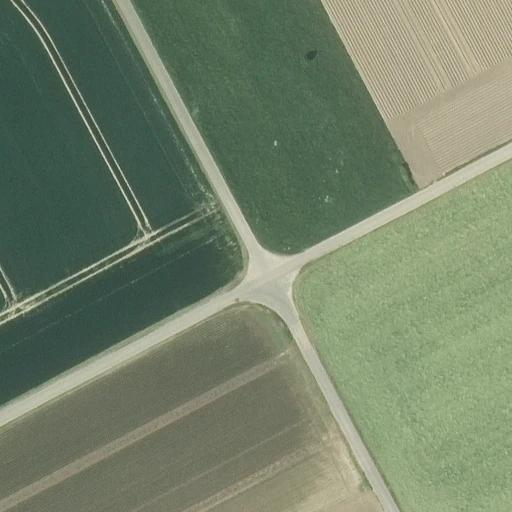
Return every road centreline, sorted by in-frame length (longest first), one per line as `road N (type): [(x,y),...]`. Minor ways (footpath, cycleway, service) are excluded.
road 1 (track): [(122,0),(391,511)]
road 2 (track): [(0,418),(511,149)]
